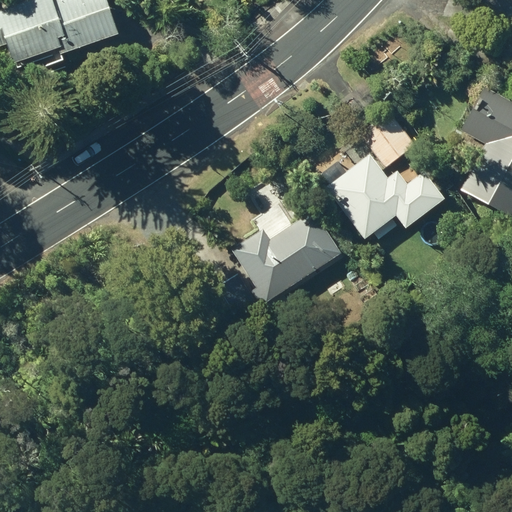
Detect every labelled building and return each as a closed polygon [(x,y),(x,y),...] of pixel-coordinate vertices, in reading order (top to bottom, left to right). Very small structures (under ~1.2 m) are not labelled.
[(0,44),(6,43),(14,64),(61,47),(64,53),(123,31),(111,0),(33,0),(0,12),(0,44)] [(466,192),(511,218),(511,97),(492,86),(468,130),(493,144),(466,192)] [(363,134),(390,169),(419,146),(394,114),(403,107),(391,91),(368,108),(379,122),(363,134)] [(330,188),(368,240),(400,217),(408,230),(448,200),(428,173),(413,184),(403,171),(393,178),(375,155),(330,188)] [(268,228),(235,249),(271,304),(346,254),(317,210),(274,238),(268,228)] [(224,327),(262,302),(243,271),(204,297),(224,327)]
